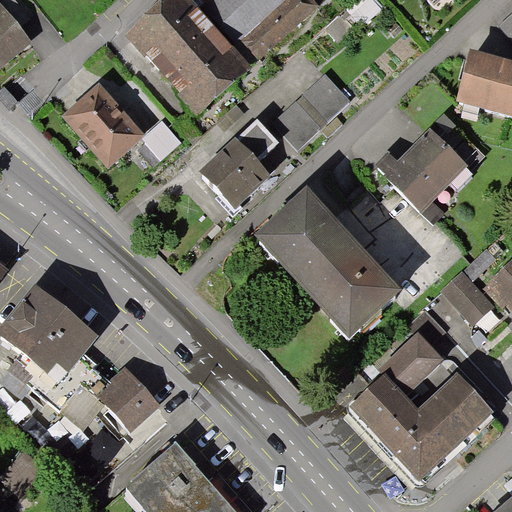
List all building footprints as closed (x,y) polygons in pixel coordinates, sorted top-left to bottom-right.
[(192,0),(165,0),(129,32),(194,107),(246,63),(192,0)] [(209,0),(241,34),(278,0),(209,0)] [(260,54),(316,2),(314,0),(278,0),(241,34),(260,54)] [(0,65),(2,68),(34,41),(0,2),(0,65)] [(511,11),(498,24),(511,38),(511,11)] [(511,62),(464,51),(453,95),(511,109),(511,62)] [(348,100),(324,73),(301,93),(325,120),(348,100)] [(142,133),(96,82),(59,115),(106,166),(130,144),(142,133)] [(318,128),(293,101),(271,122),(295,148),(318,128)] [(157,120),(142,133),(130,144),(150,166),(177,142),(157,120)] [(398,153),(381,170),(437,226),(450,213),(442,205),(477,170),(440,133),(409,163),(398,153)] [(248,139),(206,177),(240,214),(281,176),(248,139)] [(311,194),(260,239),(351,341),(402,295),(311,194)] [(487,250),(463,272),(472,282),(496,260),(487,250)] [(0,297),(18,273),(0,260),(0,297)] [(511,261),(482,289),(503,311),(507,308),(511,313),(511,261)] [(472,282),(463,272),(442,291),(473,325),(494,307),(472,282)] [(106,346),(50,291),(2,339),(58,395),(96,356),(106,346)] [(382,365),(390,374),(407,393),(446,358),(421,330),(382,365)] [(112,411),(129,429),(158,402),(128,370),(119,380),(96,356),(58,395),(93,429),(112,411)] [(407,393),(390,374),(370,392),(353,406),(419,480),(496,412),(461,373),(421,409),(407,393)] [(235,511),(181,448),(131,490),(150,511),(235,511)] [(511,511),(511,497),(493,511),(511,511)]
